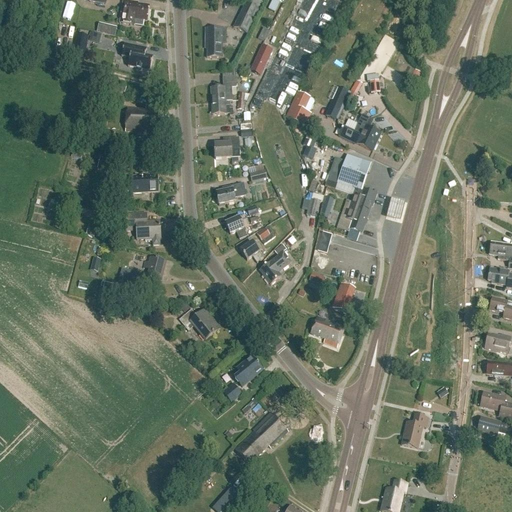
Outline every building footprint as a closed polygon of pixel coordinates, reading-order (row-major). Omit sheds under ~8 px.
[(306,0),(295,22),(305,27),(319,0),(306,0)] [(146,23),(149,7),(138,6),(138,3),(125,1),(122,26),(132,27),(133,21),(146,23)] [(247,36),(259,12),(245,5),(233,29),(247,36)] [(272,10),(269,17),(275,19),(278,12),(272,10)] [(267,39),(272,26),(267,24),(262,37),(267,39)] [(110,26),(108,36),(115,38),(117,28),(110,26)] [(301,36),(303,31),(294,27),(292,32),(301,36)] [(222,58),(222,30),(205,30),(205,46),(208,46),(208,58),(222,58)] [(88,44),(85,43),(86,37),(77,36),(74,52),(86,54),(88,44)] [(280,51),(276,62),(278,62),(276,69),(285,72),(296,41),(289,38),(283,53),(280,51)] [(313,40),(311,45),(321,49),(323,44),(313,40)] [(153,58),(145,57),(147,50),(125,45),(122,58),(130,59),(128,68),(135,69),(137,71),(141,72),(143,71),(150,72),(153,58)] [(262,47),(250,72),(259,76),(271,51),(262,47)] [(303,63),(313,67),(318,56),(307,52),(303,63)] [(415,72),(411,80),(417,83),(421,74),(415,72)] [(277,88),(282,79),(275,75),(270,85),(277,88)] [(211,103),(229,103),(232,102),(231,89),(235,89),(235,78),(223,79),(223,89),(211,90),(211,103)] [(379,82),(370,83),(371,95),(380,94),(379,82)] [(361,86),(356,83),(350,92),(356,96),(361,86)] [(297,109),(307,114),(310,112),(314,104),(313,100),(297,93),(285,118),(292,121),(297,109)] [(338,123),(349,101),(341,97),(338,103),(333,101),(325,118),(338,123)] [(229,103),(211,103),(212,116),(230,115),(230,118),(233,118),(232,110),(229,110),(229,103)] [(155,137),(157,112),(127,109),(125,133),(155,137)] [(353,133),(376,144),(380,135),(369,130),(373,122),(361,116),(353,133)] [(241,132),(251,131),(251,120),(241,121),(241,132)] [(376,144),(353,133),(343,128),(338,138),(353,145),(354,144),(372,153),(376,144)] [(314,160),(318,150),(314,148),(316,143),(307,139),(303,149),(305,150),(303,155),(314,160)] [(215,161),(231,160),(240,159),(239,140),(227,140),(227,146),(214,146),(215,161)] [(370,165),(346,157),(344,163),(339,161),(336,170),(341,172),(334,191),(352,198),(344,220),(352,223),(349,231),(361,235),(372,204),(374,204),(377,195),(364,191),(363,187),(370,165)] [(114,174),(117,162),(101,158),(98,170),(114,174)] [(251,184),(266,180),(265,172),(249,176),(251,184)] [(149,177),(149,176),(143,176),(143,178),(129,178),(129,182),(131,182),(132,195),(158,194),(157,177),(149,177)] [(219,207),(235,204),(234,200),(246,197),(243,185),(221,189),(222,193),(216,195),(219,207)] [(328,220),(334,201),(326,198),(320,217),(328,220)] [(405,203),(391,199),(386,219),(400,222),(405,203)] [(317,219),(321,203),(310,201),(307,216),(317,219)] [(249,218),(258,215),(256,207),(246,210),(249,218)] [(160,223),(147,224),(147,216),(125,217),(126,230),(136,230),(136,242),(152,241),(153,247),(160,247),(159,240),(160,240),(160,223)] [(246,237),(238,219),(225,224),(229,236),(236,233),(239,240),(246,237)] [(261,242),(270,236),(272,234),(268,228),(257,236),(261,242)] [(94,238),(96,231),(88,229),(86,236),(94,238)] [(332,236),(322,234),(317,253),(326,256),(332,236)] [(270,236),(261,242),(264,246),(273,241),(270,236)] [(263,260),(252,244),(239,252),(246,262),(252,258),(257,265),(263,260)] [(511,247),(490,244),(488,257),(497,258),(496,262),(507,263),(506,271),(511,271),(511,247)] [(270,287),(281,278),(278,275),(291,265),(283,254),(287,252),(283,246),(275,252),(278,257),(259,272),(270,287)] [(91,269),(98,271),(101,261),(94,259),(91,269)] [(161,282),(165,263),(149,259),(147,267),(149,268),(146,278),(161,282)] [(495,272),(489,271),(489,268),(487,283),(498,285),(497,286),(506,288),(506,290),(511,291),(511,277),(508,277),(508,274),(502,273),(503,270),(495,269),(495,272)] [(136,283),(138,274),(121,270),(119,279),(136,283)] [(100,287),(103,288),(101,296),(112,299),(116,286),(104,283),(101,283),(100,287)] [(333,309),(346,314),(352,296),(339,292),(333,309)] [(503,316),(502,319),(511,322),(511,316),(511,304),(507,304),(491,300),(489,312),(503,316)] [(195,318),(190,312),(178,322),(188,334),(193,329),(204,342),(216,332),(208,322),(210,321),(202,312),(195,318)] [(337,349),(344,329),(317,319),(311,336),(324,341),(323,344),(337,349)] [(500,339),(488,336),(484,350),(507,355),(510,339),(502,337),(500,339)] [(243,389),(262,373),(251,360),(237,371),(241,375),(235,380),(243,389)] [(502,379),(502,377),(511,377),(511,366),(503,366),(503,365),(487,364),(487,367),(486,367),(485,372),(486,372),(486,376),(494,377),(494,378),(502,379)] [(232,406),(242,397),(234,387),(224,395),(232,406)] [(444,390),(439,393),(443,399),(448,395),(444,390)] [(511,421),(511,418),(511,409),(504,408),(505,401),(483,396),(480,408),(500,413),(499,418),(511,421)] [(251,452),(257,459),(268,449),(270,451),(288,434),(270,415),(252,432),(254,434),(252,436),(259,443),(251,452)] [(426,430),(428,420),(415,417),(413,426),(407,425),(401,447),(417,451),(422,429),(426,430)] [(511,449),(511,432),(508,432),(509,428),(500,425),(481,419),(477,432),(496,438),(496,440),(504,442),(503,445),(507,446),(507,448),(511,449)] [(249,467),(257,459),(251,452),(259,443),(252,436),(235,452),(249,467)] [(406,496),(408,486),(395,483),(392,493),(387,491),(381,511),(398,511),(402,495),(406,496)] [(224,511),(230,511),(243,498),(236,493),(221,509),(224,511)] [(295,511),(291,509),(292,507),(284,501),(280,508),(284,510),(282,511),(295,511)]
